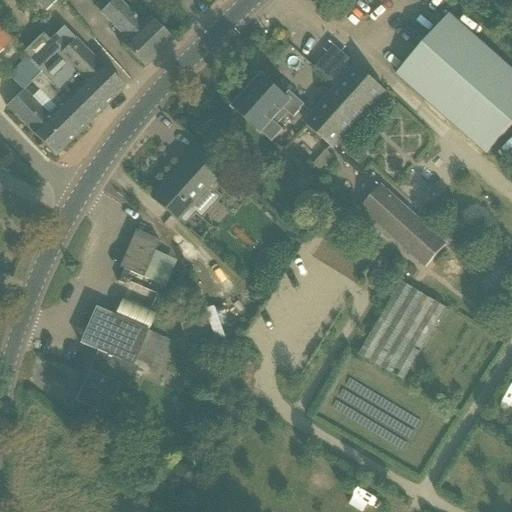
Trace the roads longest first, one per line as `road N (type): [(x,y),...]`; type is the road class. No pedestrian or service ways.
road 1 (tertiary): [(79,196),(154,97),(253,0)]
road 2 (tertiary): [(0,416),(35,283),(79,196)]
